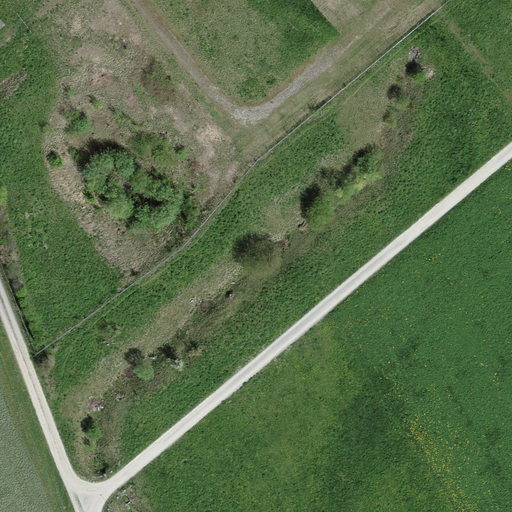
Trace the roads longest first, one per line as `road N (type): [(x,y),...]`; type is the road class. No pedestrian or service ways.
road 1 (track): [(511,154),(82,511)]
road 2 (track): [(405,0),(257,125),(228,112),(134,0)]
road 3 (track): [(0,304),(81,509)]
